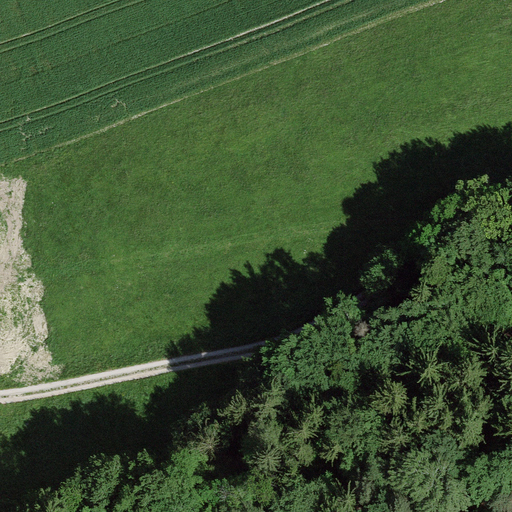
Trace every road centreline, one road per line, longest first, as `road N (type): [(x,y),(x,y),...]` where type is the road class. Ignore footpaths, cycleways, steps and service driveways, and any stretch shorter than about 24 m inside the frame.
road 1 (track): [(0,396),(263,347),(354,289),(511,247)]
road 2 (track): [(511,356),(147,511)]
